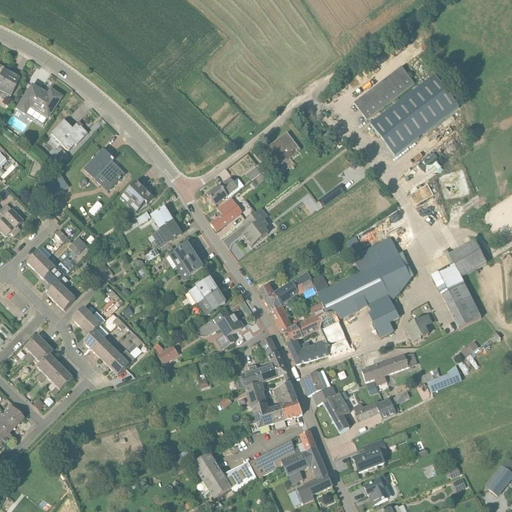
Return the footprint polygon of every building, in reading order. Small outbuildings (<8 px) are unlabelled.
[(0,97),(8,101),(12,95),(19,80),(3,71),(4,70),(0,67),(0,97)] [(367,121),(414,85),(402,68),(354,105),(367,121)] [(395,158),(459,109),(435,77),(371,126),(395,158)] [(48,120),(58,104),(62,98),(50,90),(46,96),(31,86),(16,110),(24,116),(29,108),(48,120)] [(72,130),(63,122),(50,135),(68,152),(75,145),(76,147),(87,135),(79,128),(78,129),(75,126),(72,130)] [(278,167),(299,151),(287,135),(266,151),(278,167)] [(113,163),(114,162),(103,151),(84,171),(96,183),(101,178),(112,188),(124,176),(115,168),(114,168),(113,167),(111,164),(113,162),(113,163)] [(267,182),(273,177),(263,163),(257,167),(267,182)] [(250,174),(254,179),(261,174),(257,169),(250,174)] [(262,175),(256,180),(260,185),(265,180),(262,175)] [(54,198),(63,191),(68,188),(59,176),(45,187),(49,191),(54,198)] [(238,190),(230,179),(220,187),(219,186),(207,196),(215,207),(228,198),(228,197),(238,190)] [(147,205),(153,199),(152,198),(152,196),(151,195),(150,194),(148,194),(136,183),(121,199),(127,205),(131,201),(140,209),(145,204),(147,205)] [(323,209),(344,193),(339,186),(318,202),(323,209)] [(311,199),(306,202),(314,214),(319,210),(311,199)] [(247,208),(241,200),(235,205),(231,200),(218,211),(222,217),(210,226),(216,234),(241,213),(247,208)] [(1,211),(0,211),(0,217),(17,235),(20,232),(17,228),(22,223),(11,212),(6,206),(1,211)] [(160,231),(172,223),(168,218),(169,217),(164,210),(152,218),(160,231)] [(244,224),(249,231),(242,237),(251,248),(268,235),(264,230),(268,228),(263,221),(267,219),(261,211),(244,224)] [(140,226),(150,219),(147,214),(137,221),(140,226)] [(13,238),(17,235),(0,217),(0,235),(5,240),(10,235),(13,238)] [(176,229),(172,223),(160,231),(152,236),(156,242),(154,243),(159,251),(175,240),(176,239),(181,236),(177,229),(176,229)] [(58,233),(55,236),(59,240),(63,244),(68,240),(64,236),(59,232),(58,233)] [(87,242),(93,247),(97,243),(91,238),(87,242)] [(353,257),(362,252),(356,238),(347,243),(353,257)] [(77,249),(72,253),(77,257),(81,253),(78,251),(84,245),(78,239),(72,245),(77,249)] [(375,267),(399,255),(390,239),(352,257),(361,274),(375,267)] [(454,266),(461,280),(486,265),(473,241),(451,254),(448,256),(454,266)] [(72,245),(68,249),(72,253),(74,251),(77,249),(72,245)] [(178,259),(182,265),(195,257),(187,245),(174,253),(175,253),(169,257),(173,263),(178,259)] [(42,249),(27,264),(30,267),(36,273),(47,262),(51,258),(42,249)] [(152,261),(160,256),(156,250),(148,255),(152,261)] [(195,257),(182,265),(186,271),(181,275),(185,281),(190,277),(190,278),(203,270),(195,257)] [(55,270),(47,262),(36,273),(44,282),(55,270)] [(58,284),(64,279),(69,273),(60,265),(55,270),(44,282),(52,290),(58,284)] [(85,274),(90,270),(85,265),(81,270),(85,274)] [(98,268),(102,274),(107,271),(103,265),(98,268)] [(432,277),(441,295),(463,284),(461,280),(454,266),(432,277)] [(338,322),(388,297),(387,296),(388,295),(375,267),(361,274),(325,292),(318,296),(322,305),(327,317),(334,314),(338,321),(338,322)] [(94,274),(90,270),(85,274),(89,278),(94,274)] [(295,290),(300,288),(311,283),(307,276),(292,285),(295,290)] [(52,290),(47,295),(56,304),(67,293),(62,288),(68,282),(64,279),(58,284),(52,290)] [(314,288),(318,296),(325,292),(319,279),(311,283),(314,288)] [(196,306),(197,305),(217,292),(209,280),(197,288),(188,293),(196,306)] [(275,295),(281,306),(297,295),(295,290),(292,285),(275,295)] [(281,306),(275,295),(270,286),(259,292),(271,314),(280,309),(279,307),(281,306)] [(295,290),(297,295),(298,296),(303,293),(300,288),(295,290)] [(131,295),(125,289),(121,293),(126,299),(131,295)] [(106,295),(111,300),(115,295),(111,291),(106,295)] [(225,304),(217,292),(197,305),(205,318),(225,304)] [(76,301),(67,293),(56,304),(64,313),(76,301)] [(111,300),(112,301),(115,304),(119,300),(115,295),(111,300)] [(115,308),(117,310),(122,306),(124,304),(123,303),(119,300),(117,301),(120,304),(115,308)] [(115,304),(112,301),(102,310),(105,313),(115,304)] [(285,316),(275,322),(277,324),(287,346),(296,342),(300,341),(306,337),(320,331),(316,322),(324,318),(327,317),(322,305),(310,310),(314,318),(292,329),(285,316)] [(129,308),(122,312),(126,319),(133,315),(129,308)] [(283,308),(282,308),(280,309),(271,314),(275,322),(285,316),(286,316),(283,308)] [(81,329),(92,318),(84,309),(72,321),(74,323),(81,329)] [(392,332),(388,324),(398,319),(394,309),(372,320),(371,320),(380,337),(381,338),(392,332)] [(148,312),(143,315),(146,320),(152,317),(148,312)] [(218,318),(203,328),(210,337),(220,330),(224,336),(215,342),(222,352),(234,344),(230,337),(242,330),(242,328),(243,327),(241,324),(240,325),(238,324),(233,316),(228,320),(224,314),(218,318)] [(296,342),(287,346),(290,352),(295,360),(297,367),(350,350),(351,350),(338,322),(338,321),(334,314),(327,317),(324,318),(316,322),(320,331),(321,332),(324,340),(326,344),(311,349),(309,344),(298,348),(296,342)] [(95,332),(101,327),(92,318),(81,329),(89,338),(95,332)] [(414,344),(428,336),(424,328),(431,325),(427,318),(406,329),(414,344)] [(117,327),(121,323),(117,319),(113,323),(117,327)] [(117,327),(121,332),(126,327),(121,323),(117,327)] [(0,331),(7,339),(11,335),(3,326),(0,328),(0,331)] [(104,341),(95,332),(89,338),(84,343),(92,352),(104,341)] [(134,344),(138,340),(134,336),(130,340),(134,344)] [(23,360),(26,363),(44,345),(36,337),(24,350),(29,355),(23,360)] [(137,348),(138,349),(143,344),(138,340),(134,344),(137,348)] [(274,367),(278,378),(287,375),(278,354),(277,355),(275,350),(276,349),(271,340),(261,345),(272,367),(274,367)] [(112,349),(104,341),(92,352),(101,360),(112,349)] [(473,344),(473,343),(461,352),(466,359),(471,356),(478,349),(474,344),(473,344)] [(137,348),(134,344),(121,358),(109,369),(118,378),(134,362),(129,357),(138,348),(137,348)] [(51,352),(44,345),(26,363),(28,366),(34,360),(39,365),(47,356),(51,352)] [(159,356),(163,351),(157,345),(153,349),(159,356)] [(179,355),(173,347),(159,356),(164,364),(179,355)] [(109,369),(121,358),(112,349),(101,360),(109,369)] [(417,366),(413,355),(404,358),(408,369),(417,366)] [(473,355),(459,365),(468,377),(481,367),(473,355)] [(55,364),(47,356),(39,365),(35,368),(40,373),(34,378),(37,381),(55,364)] [(385,377),(408,369),(404,358),(369,371),(362,373),(365,384),(374,381),(377,388),(387,384),(385,377)] [(219,360),(211,363),(214,371),(222,368),(219,360)] [(63,372),(55,364),(37,381),(41,385),(46,379),(51,384),(63,372)] [(262,384),(278,378),(274,367),(272,367),(258,372),(256,367),(248,370),(250,375),(242,378),(246,390),(260,385),(262,384)] [(423,385),(427,384),(440,379),(437,371),(421,379),(423,385)] [(431,394),(454,386),(451,379),(457,376),(455,371),(449,374),(450,375),(440,379),(427,384),(431,394)] [(71,380),(63,372),(51,384),(56,389),(50,395),(53,398),(71,380)] [(313,397),(318,408),(323,405),(328,402),(328,401),(336,396),(332,387),(330,388),(324,391),(321,386),(328,383),(323,372),(317,375),(316,375),(302,381),(308,399),(313,397)] [(200,390),(208,388),(206,382),(198,384),(200,390)] [(260,385),(232,394),(236,409),(239,408),(241,415),(253,411),(267,407),(263,394),(264,393),(262,384),(260,385)] [(365,388),(369,397),(377,394),(374,384),(365,388)] [(281,393),(276,394),(277,398),(281,408),(283,407),(297,403),(291,387),(281,390),(281,393)] [(113,399),(112,400),(115,407),(114,408),(114,407),(113,408),(116,418),(141,411),(139,403),(138,403),(137,404),(135,398),(134,396),(133,393),(125,395),(125,397),(122,398),(121,397),(118,398),(113,400),(113,399)] [(350,414),(344,402),(340,394),(336,396),(328,401),(328,402),(323,405),(340,435),(349,430),(343,418),(350,414)] [(400,397),(394,400),(394,401),(397,407),(404,404),(400,397)] [(226,398),(219,404),(224,410),(232,404),(226,398)] [(378,404),(375,405),(379,415),(382,422),(396,415),(395,413),(399,411),(397,407),(394,401),(394,400),(390,402),(389,401),(378,405),(378,404)] [(34,407),(39,413),(45,407),(39,402),(34,407)] [(281,408),(285,422),(302,416),(297,403),(283,407),(281,408)] [(77,419),(76,419),(80,430),(105,422),(102,414),(100,415),(98,409),(98,407),(97,404),(89,407),(89,409),(86,410),(85,410),(85,408),(82,409),(77,414),(78,418),(77,419)] [(358,424),(379,415),(375,405),(363,410),(361,406),(353,410),(356,416),(354,416),(358,424)] [(272,426),(268,412),(267,407),(253,411),(257,425),(259,430),(272,426)] [(4,415),(16,428),(23,420),(11,408),(4,415)] [(268,412),(272,426),(285,422),(281,408),(280,408),(268,412)] [(4,415),(0,418),(0,427),(8,435),(16,428),(4,415)] [(260,432),(259,430),(257,425),(250,427),(253,434),(260,432)] [(0,442),(4,447),(12,439),(8,435),(0,427),(0,442)] [(296,459),(296,457),(279,464),(281,469),(283,468),(288,479),(300,474),(310,470),(309,467),(304,455),(315,450),(309,434),(300,438),(303,446),(298,448),(301,456),(296,459)] [(366,456),(353,461),(354,464),(355,468),(357,472),(359,475),(384,465),(379,451),(385,449),(382,442),(364,450),(366,456)] [(248,464),(256,481),(281,469),(279,464),(296,457),(291,443),(248,464)] [(304,455),(309,467),(310,470),(312,468),(318,482),(301,490),(298,492),(302,501),(304,506),(313,502),(311,497),(332,488),(327,478),(315,450),(304,455)] [(186,452),(180,454),(184,464),(190,462),(188,455),(186,452)] [(196,473),(214,463),(210,456),(192,466),(196,473)] [(231,490),(223,477),(214,463),(196,473),(213,501),(230,491),(231,490)] [(256,481),(248,464),(223,477),(231,490),(230,491),(234,497),(256,481)] [(460,476),(457,468),(450,470),(453,479),(460,476)] [(511,478),(511,475),(504,469),(497,478),(507,486),(511,478)] [(303,481),(300,474),(288,479),(291,487),(303,481)] [(388,501),(382,488),(387,486),(384,477),(376,481),(378,484),(364,489),(368,498),(371,497),(375,507),(388,501)] [(456,482),(460,492),(466,489),(462,480),(456,482)] [(209,511),(216,507),(213,504),(212,502),(204,507),(207,511),(209,511)]
